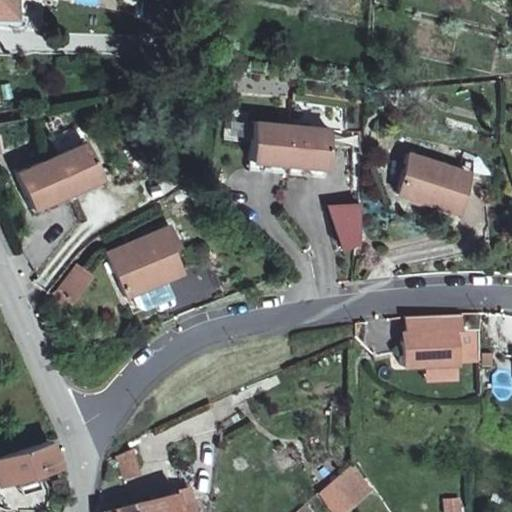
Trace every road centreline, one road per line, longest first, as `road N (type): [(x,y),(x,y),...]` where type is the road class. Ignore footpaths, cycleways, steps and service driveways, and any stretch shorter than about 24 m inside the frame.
road 1 (residential): [(76,434),(176,345),(243,321),(417,296),(511,298)]
road 2 (residential): [(0,257),(76,434)]
